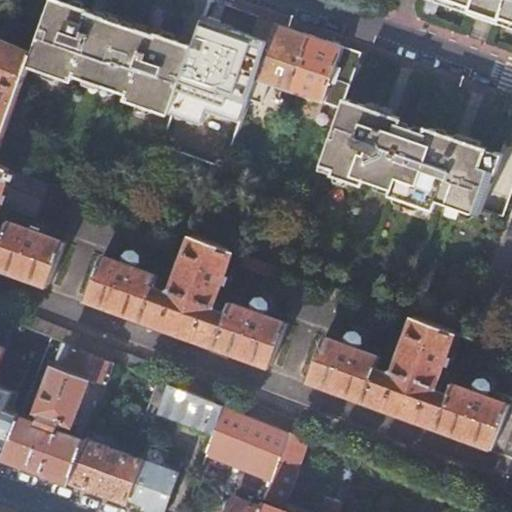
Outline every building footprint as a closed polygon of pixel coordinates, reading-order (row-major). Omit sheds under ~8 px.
[(50,5),(37,0),(26,0),(23,10),(45,19),(50,5)] [(45,19),(33,52),(29,62),(73,77),(76,71),(102,80),(129,89),(127,95),(171,110),(175,98),(194,46),(158,33),(156,37),(149,35),(121,25),(94,15),(88,13),(90,9),(64,0),(52,0),(50,5),(45,19)] [(511,0),(439,0),(470,11),(470,12),(475,14),(475,13),(476,13),(477,9),(486,12),(495,15),(493,19),(494,19),(493,21),(498,22),(499,21),(511,25),(511,0)] [(290,90),(310,98),(324,103),(343,47),(336,44),(309,35),(283,26),(276,24),(267,50),(249,99),(261,103),(269,83),(290,90)] [(201,27),(194,46),(175,98),(241,122),(249,99),(267,50),(215,32),(201,27)] [(0,264),(60,287),(76,245),(46,234),(46,233),(43,232),(44,231),(35,228),(35,229),(31,228),(31,229),(11,221),(6,232),(0,229),(0,203),(6,190),(4,189),(11,169),(0,164),(0,143),(17,95),(29,62),(33,52),(0,38),(0,264)] [(345,98),(362,53),(343,47),(324,103),(341,109),(345,98)] [(337,168),(335,174),(365,184),(367,178),(395,188),(393,194),(435,208),(439,200),(481,214),(502,153),(464,139),(431,128),(429,134),(398,122),(400,117),(389,113),(345,98),(341,109),(322,162),(337,168)] [(322,162),(320,169),(335,174),(337,168),(322,162)] [(233,250),(193,236),(173,287),(167,291),(156,287),(160,276),(138,268),(138,267),(136,266),(136,265),(129,262),(129,263),(125,262),(125,263),(94,252),(78,292),(143,316),(142,318),(166,326),(166,325),(195,336),(195,337),(218,345),(218,344),(273,364),(288,323),(268,316),(268,315),(265,313),(266,312),(256,308),(255,310),(253,309),(253,310),(233,303),(228,314),(217,309),(214,303),(221,284),(222,284),(227,271),(226,270),(233,250)] [(0,332),(10,337),(17,322),(2,316),(0,320),(0,332)] [(115,362),(127,366),(131,357),(34,318),(30,327),(53,337),(65,342),(115,362)] [(460,333),(414,318),(396,368),(389,373),(378,368),(382,358),(371,354),(360,350),(361,349),(358,348),(358,346),(351,343),(350,345),(347,344),(346,345),(316,333),(301,374),(365,398),(365,399),(388,408),(389,407),(417,417),(417,419),(440,427),(441,426),(504,449),(511,427),(511,405),(488,397),(489,396),(486,395),(486,393),(478,390),(477,391),(475,390),(474,392),(454,384),(449,395),(439,391),(436,384),(443,367),(443,365),(444,365),(450,351),(448,351),(453,337),(457,339),(460,333)] [(53,337),(30,327),(17,322),(10,337),(6,347),(4,352),(41,367),(53,337)] [(107,385),(115,362),(65,342),(40,406),(42,413),(39,421),(23,414),(20,421),(6,456),(64,477),(72,480),(87,438),(75,434),(78,425),(75,423),(92,379),(107,385)] [(188,391),(212,400),(220,380),(196,371),(188,391)] [(160,413),(171,384),(161,380),(142,434),(151,437),(160,413)] [(214,434),(225,405),(212,400),(188,391),(171,384),(160,413),(214,434)] [(291,432),(296,434),(300,423),(253,405),(256,397),(243,391),(235,410),(291,432)] [(291,432),(235,410),(225,405),(214,434),(208,452),(274,478),(291,432)] [(20,421),(0,412),(0,453),(6,456),(20,421)] [(341,511),(345,502),(329,496),(322,511),(289,511),(284,510),(310,439),(296,434),(291,432),(274,478),(263,507),(260,511),(341,511)] [(111,495),(128,501),(143,459),(87,438),(72,480),(111,495)] [(128,501),(157,511),(164,511),(165,511),(179,473),(176,472),(163,466),(165,460),(169,451),(149,443),(143,459),(128,501)] [(163,466),(176,472),(178,465),(165,460),(163,466)] [(473,503),(496,511),(511,511),(511,505),(477,492),(473,503)] [(260,511),(263,507),(236,497),(230,511),(260,511)]
